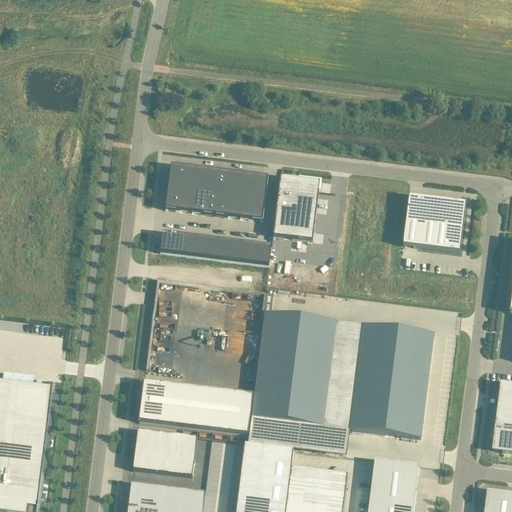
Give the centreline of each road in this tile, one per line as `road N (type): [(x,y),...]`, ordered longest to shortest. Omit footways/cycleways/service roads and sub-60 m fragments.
road 1 (unclassified): [(138,142),(477,183),(499,203),(463,471)]
road 2 (unclassified): [(138,142),(92,511)]
road 3 (unclassified): [(169,69),(511,113)]
